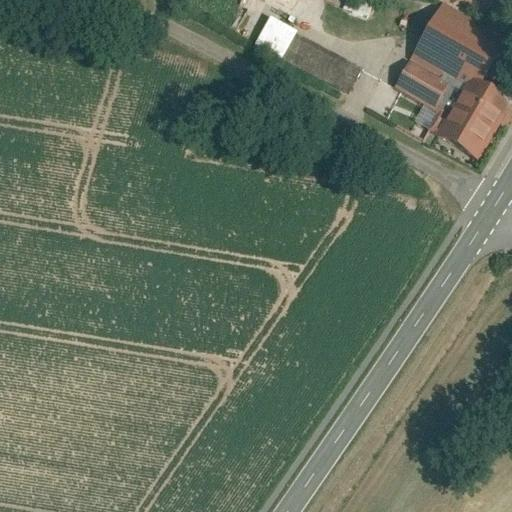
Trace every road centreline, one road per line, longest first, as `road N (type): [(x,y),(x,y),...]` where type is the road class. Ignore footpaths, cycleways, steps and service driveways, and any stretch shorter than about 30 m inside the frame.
road 1 (unclassified): [(496,206),(212,48),(100,0)]
road 2 (secondary): [(288,511),(496,206)]
